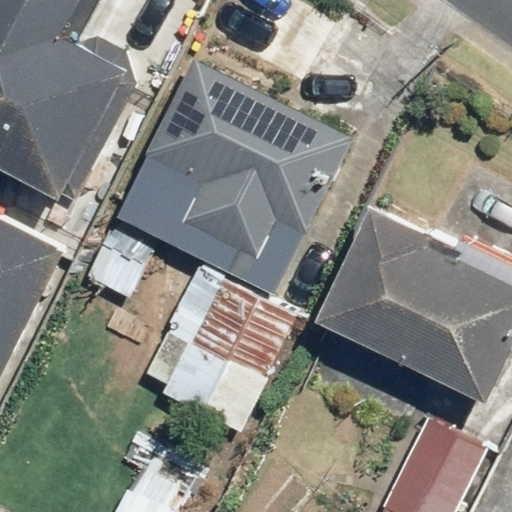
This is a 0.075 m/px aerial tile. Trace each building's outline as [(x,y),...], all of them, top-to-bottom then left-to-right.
[(0,0),(0,141),(94,190),(155,72),(85,36),(103,0),(0,0)] [(366,136),(207,63),(168,149),(195,161),(172,210),(274,257),(292,218),(322,232),(366,136)] [(511,267),(386,215),(342,318),(511,389),(511,267)] [(0,402),(73,252),(0,216),(0,402)] [(268,272),(218,248),(154,384),(255,432),(330,273),(279,249),(268,272)] [(441,413),(393,511),(475,511),(507,444),(441,413)] [(496,511),(511,511),(511,499),(505,496),(496,511)]
